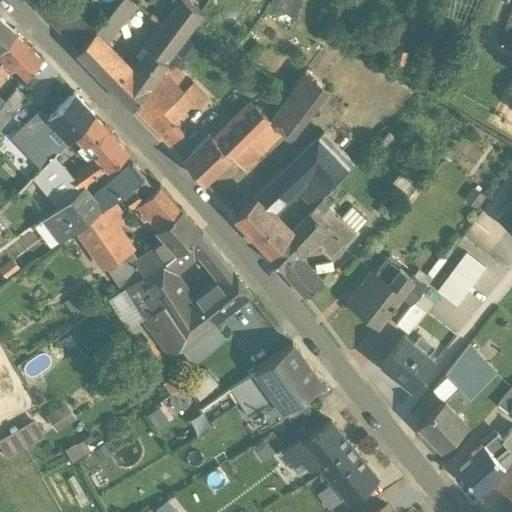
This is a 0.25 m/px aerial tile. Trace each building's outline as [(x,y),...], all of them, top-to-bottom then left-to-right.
[(92,26),(66,0),(50,0),(43,7),(77,43),(92,26)] [(129,6),(122,0),(113,0),(106,10),(118,20),(130,6),(129,6)] [(144,3),(140,0),(133,0),(129,6),(130,6),(143,15),(148,7),(144,3)] [(192,0),(173,0),(161,17),(155,25),(144,39),(147,41),(165,54),(199,5),(192,0)] [(320,0),(320,1),(317,0),(313,0),(309,14),(324,19),(330,0),(320,0)] [(14,23),(0,10),(0,40),(14,23)] [(106,10),(94,24),(105,36),(118,20),(106,10)] [(0,68),(14,54),(27,67),(41,50),(14,23),(0,40),(0,68)] [(105,36),(94,24),(77,43),(75,45),(97,67),(116,49),(105,36)] [(147,41),(130,62),(117,48),(116,49),(97,67),(131,102),(166,55),(165,54),(147,41)] [(406,45),(396,43),(392,57),(402,60),(406,45)] [(190,75),(188,77),(167,56),(162,63),(182,83),(181,84),(193,95),(197,99),(206,90),(190,75)] [(182,83),(162,63),(132,102),(158,128),(172,115),(172,116),(193,95),(181,84),(182,83)] [(268,111),(267,112),(281,127),(283,128),(322,77),(304,64),(268,111)] [(15,82),(1,98),(11,107),(25,90),(15,82)] [(74,85),(46,112),(68,134),(74,127),(94,107),(74,85)] [(254,97),(215,134),(230,150),(231,149),(247,134),(247,133),(267,112),(268,111),(254,97)] [(340,143),(322,124),(276,168),(283,175),(275,183),(284,192),(311,167),(321,177),(308,190),(315,196),(327,183),(383,121),(381,118),(388,111),(374,97),(366,105),(371,109),(340,143)] [(11,107),(1,98),(0,99),(0,125),(14,109),(11,107)] [(128,144),(94,107),(74,127),(96,151),(107,162),(128,144)] [(68,134),(46,112),(19,139),(21,141),(40,162),(52,150),(68,134)] [(267,112),(247,133),(260,147),(281,127),(267,112)] [(172,115),(158,128),(169,139),(183,126),(172,116),(172,115)] [(211,129),(183,153),(203,175),(230,150),(215,134),(211,129)] [(247,134),(231,149),(244,162),(260,147),(247,133),(247,134)] [(74,173),(52,150),(40,162),(35,166),(59,197),(81,181),(74,173)] [(88,158),(74,173),(81,181),(98,169),(107,162),(96,151),(88,158)] [(133,159),(94,186),(89,191),(92,196),(99,204),(122,188),(134,180),(143,191),(153,182),(133,159)] [(276,168),(233,209),(269,246),(289,224),(270,205),(284,192),(275,183),(283,175),(276,168)] [(153,182),(143,191),(134,180),(122,188),(134,200),(144,213),(147,210),(158,222),(181,202),(159,177),(153,182)] [(346,190),(333,178),(327,183),(335,191),(340,196),(346,190)] [(89,191),(81,181),(59,197),(45,209),(62,232),(76,221),(76,219),(97,205),(99,204),(92,196),(89,191)] [(315,196),(307,204),(316,212),(328,199),(335,191),(327,183),(315,196)] [(118,227),(111,216),(134,200),(122,188),(99,204),(97,205),(76,219),(76,221),(92,245),(103,260),(128,242),(118,227)] [(357,225),(328,199),(316,212),(324,220),(313,232),(307,238),(313,243),(317,239),(330,251),(343,237),(345,239),(357,225)] [(158,222),(157,223),(166,233),(162,236),(160,234),(152,241),(161,255),(165,252),(166,254),(190,234),(200,225),(181,202),(158,222)] [(316,212),(307,204),(296,216),(313,232),(324,220),(316,212)] [(267,248),(283,265),(294,278),(304,289),(320,275),(297,249),(307,238),(313,232),(296,216),(289,224),(269,246),(267,248)] [(190,234),(166,254),(173,266),(198,244),(210,257),(221,271),(232,262),(219,248),(200,225),(190,234)] [(152,241),(133,254),(142,268),(143,267),(161,255),(152,241)] [(478,269),(485,260),(466,246),(459,256),(478,269)] [(386,250),(377,261),(387,269),(396,259),(386,250)] [(191,295),(183,283),(173,266),(166,254),(165,252),(161,255),(143,267),(142,268),(142,269),(121,283),(131,297),(136,298),(144,311),(143,312),(149,320),(172,348),(213,315),(194,293),(191,295)] [(470,279),(478,269),(459,256),(452,265),(470,279)] [(388,275),(373,264),(350,295),(377,315),(398,286),(411,270),(409,269),(399,261),(388,275)] [(221,271),(194,293),(213,315),(250,284),(232,262),(221,271)] [(463,288),(470,279),(452,265),(445,275),(463,288)] [(412,266),(409,269),(411,270),(398,286),(411,296),(412,295),(425,277),(412,266)] [(456,298),(463,288),(445,275),(438,284),(456,298)] [(423,303),(412,295),(411,296),(396,316),(407,325),(423,303)] [(432,350),(402,327),(381,356),(411,379),(432,350)] [(292,335),(254,362),(255,364),(244,372),(262,398),(274,390),(282,401),(301,387),(319,374),(292,335)] [(462,342),(443,365),(457,380),(458,379),(479,360),(462,342)] [(479,360),(458,379),(470,392),(491,372),(479,360)] [(187,377),(199,392),(217,377),(205,362),(187,377)] [(511,378),(496,397),(507,405),(511,398),(511,378)] [(457,380),(444,392),(456,405),(470,392),(458,379),(457,380)] [(301,387),(282,401),(286,408),(289,412),(309,398),(301,387)] [(262,398),(258,401),(270,418),(286,408),(282,401),(274,390),(262,398)] [(444,392),(418,417),(440,440),(466,416),(456,405),(444,392)] [(258,401),(246,410),(257,427),(268,419),(269,419),(270,418),(258,401)] [(0,439),(6,451),(44,431),(35,413),(0,432),(0,439)] [(303,435),(302,436),(317,455),(324,464),(353,442),(330,414),(303,435)] [(511,418),(502,431),(508,438),(506,440),(511,446),(511,418)] [(502,431),(497,425),(484,436),(495,450),(506,440),(508,438),(502,431)] [(300,431),(285,442),(295,457),(304,451),(311,459),(317,455),(302,436),(303,435),(300,431)] [(483,435),(470,446),(473,449),(459,462),(477,483),(504,460),(495,450),(484,436),(483,435)] [(353,442),(324,464),(333,475),(345,490),(348,493),(376,470),(353,442)] [(511,450),(499,468),(511,477),(511,450)] [(241,472),(223,487),(233,499),(251,484),(241,472)] [(333,475),(317,488),(329,503),(345,490),(333,475)] [(511,489),(503,501),(511,508),(511,489)] [(181,511),(167,494),(155,503),(161,511),(181,511)] [(395,511),(386,497),(363,511),(395,511)]
